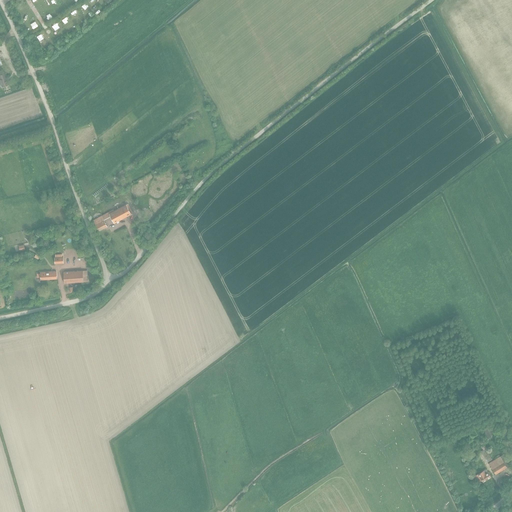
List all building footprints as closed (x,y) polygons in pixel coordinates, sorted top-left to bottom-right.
[(0,80),(2,86),(9,84),(5,73),(0,74),(0,80)] [(113,223),(136,211),(131,202),(108,213),(113,223)] [(98,231),(109,225),(106,219),(103,220),(101,216),(93,220),(98,231)] [(65,283),(84,281),(83,271),(64,272),(65,283)] [(487,439),(494,436),(490,426),(483,428),(487,439)] [(495,474),(510,464),(504,453),(492,460),(488,453),(489,453),(485,448),(481,450),(495,474)] [(483,482),(491,476),(487,471),(484,473),(483,470),(477,474),(483,482)]
